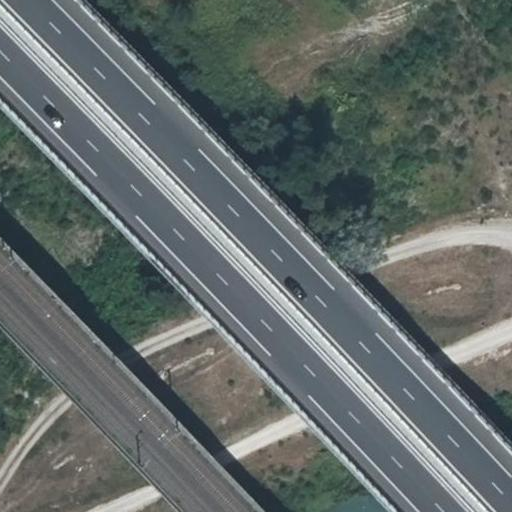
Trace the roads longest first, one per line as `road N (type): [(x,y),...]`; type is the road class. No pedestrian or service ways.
road 1 (motorway): [(511,499),(31,0)]
road 2 (motorway): [(0,51),(443,511)]
road 3 (track): [(0,483),(76,385),(124,356),(435,238),(511,233)]
road 4 (track): [(115,511),(269,434),(511,331)]
